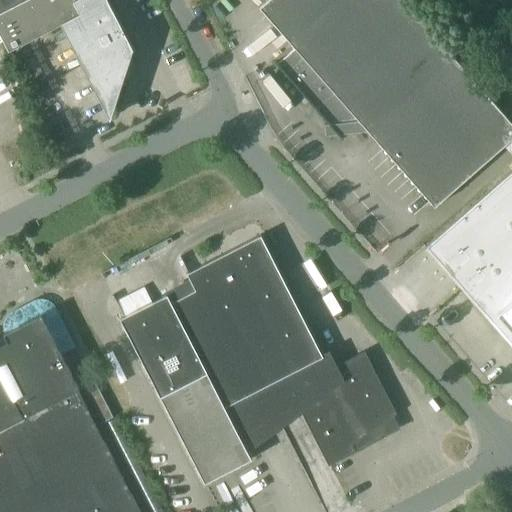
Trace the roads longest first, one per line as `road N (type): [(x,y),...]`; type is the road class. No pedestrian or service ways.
road 1 (unclassified): [(511,453),(222,112)]
road 2 (unclassified): [(0,229),(222,112)]
road 3 (unclassified): [(222,112),(219,86),(175,0)]
